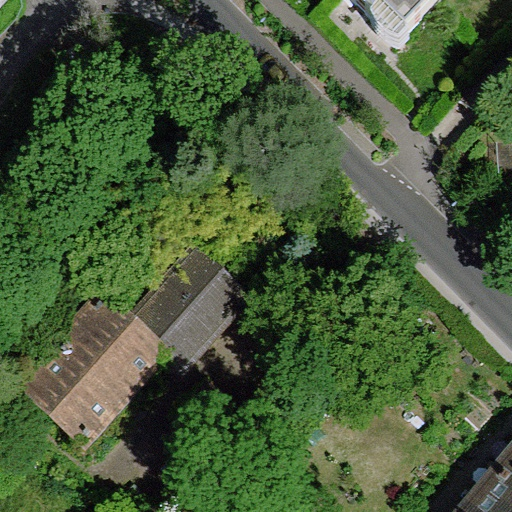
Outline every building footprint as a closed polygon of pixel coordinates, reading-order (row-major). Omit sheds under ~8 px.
[(0,0),(0,14),(13,0),(0,0)] [(351,0),(401,48),(439,8),(446,0),(351,0)] [(168,353),(157,365),(175,381),(251,299),(187,242),(124,315),(168,353)] [(124,315),(95,289),(8,383),(81,449),(157,365),(168,353),(124,315)] [(248,419),(203,382),(149,447),(193,484),(248,419)] [(511,511),(511,470),(477,511),(511,511)]
